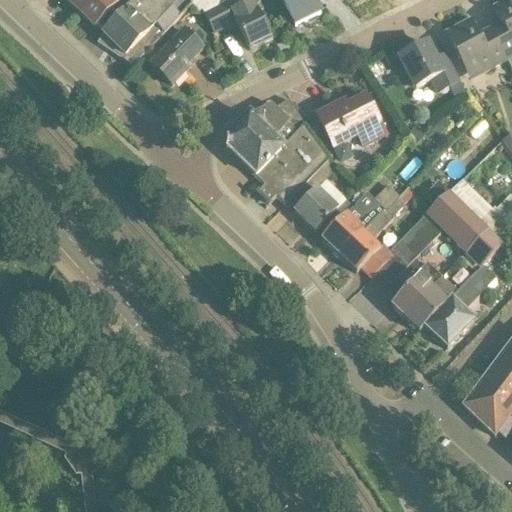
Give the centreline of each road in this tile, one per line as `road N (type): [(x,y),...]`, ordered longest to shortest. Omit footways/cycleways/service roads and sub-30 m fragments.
road 1 (tertiary): [(293,511),(186,369),(0,166)]
road 2 (residential): [(383,428),(347,350),(305,289),(198,184)]
road 3 (residential): [(228,103),(446,0)]
road 4 (residential): [(511,479),(427,400),(383,428)]
road 5 (residential): [(119,111),(0,0)]
